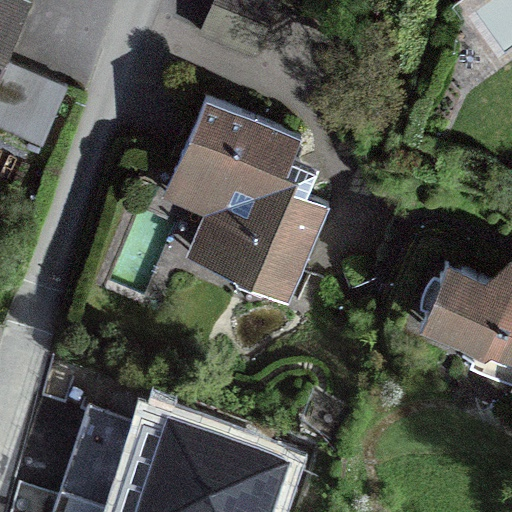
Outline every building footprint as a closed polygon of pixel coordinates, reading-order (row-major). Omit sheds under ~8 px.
[(0,0),(0,124),(43,142),(67,84),(3,57),(26,0),(0,0)] [(214,0),(201,30),(254,52),(276,0),(214,0)] [(265,278),(269,288),(287,296),(328,200),(307,191),(318,165),(292,153),(301,132),(205,91),(174,165),(223,186),(235,216),(214,265),(233,273),(243,268),(265,278)] [(511,265),(494,278),(466,266),(462,265),(436,329),(476,346),(469,364),(511,380),(511,265)] [(122,511),(238,511),(251,476),(148,439),(122,511)]
